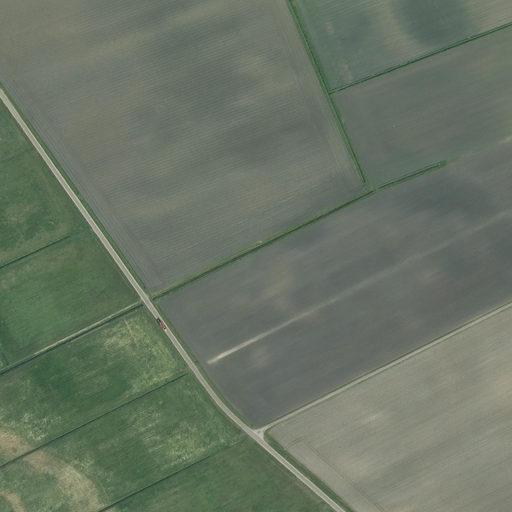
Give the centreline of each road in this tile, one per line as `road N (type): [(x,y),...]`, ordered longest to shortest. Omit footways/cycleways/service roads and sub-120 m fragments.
road 1 (unclassified): [(253,434),(206,386),(0,92)]
road 2 (unclassified): [(253,434),(511,303)]
road 3 (track): [(0,371),(145,298)]
